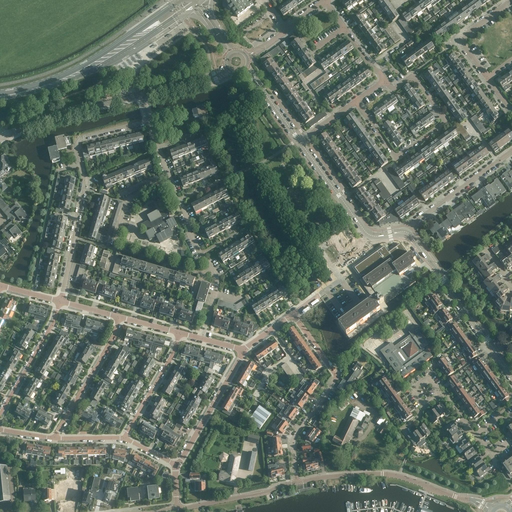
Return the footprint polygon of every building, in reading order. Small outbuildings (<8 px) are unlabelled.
[(227,0),(226,1),(229,5),(228,6),(230,10),(232,9),(238,17),(253,6),(249,0),(227,0)] [(293,9),(298,5),(294,0),(290,0),(288,2),(293,9)] [(352,6),(348,0),(343,4),(347,10),(352,6)] [(431,5),(427,0),(422,0),(421,1),(426,9),(431,5)] [(476,0),(472,3),(477,10),(482,6),(477,0),(476,0)] [(421,1),(416,5),(421,12),(426,9),(421,1)] [(283,5),(288,12),(293,9),(288,2),(283,5)] [(389,3),(382,8),(385,12),(392,7),(389,3)] [(472,14),(477,10),(472,3),(467,7),(472,14)] [(283,16),(288,12),(283,5),(278,9),(283,16)] [(416,16),(421,12),(416,5),(411,9),(416,16)] [(396,12),(392,7),(385,12),(389,17),(396,12)] [(467,17),(472,14),(467,7),(462,10),(467,17)] [(406,12),(411,19),(416,16),(411,9),(406,12)] [(463,21),(467,17),(462,10),(457,14),(463,21)] [(399,17),(396,12),(389,17),(392,22),(399,17)] [(411,19),(406,12),(401,16),(403,18),(405,20),(406,23),(411,19)] [(354,20),(357,26),(366,19),(362,14),(354,20)] [(453,17),(458,24),(463,21),(457,14),(453,17)] [(453,28),(458,24),(453,17),(448,21),(453,28)] [(367,22),(366,19),(357,26),(361,30),(367,26),(365,23),(367,22)] [(448,21),(443,24),(448,31),(453,28),(448,21)] [(448,31),(443,24),(438,28),(443,35),(448,31)] [(371,31),(367,26),(361,30),(364,35),(371,31)] [(438,38),(443,35),(438,28),(434,31),(431,27),(426,30),(432,39),(436,36),(438,38)] [(368,40),(374,36),(371,31),(364,35),(368,40)] [(378,41),(374,36),(368,40),(372,45),(378,41)] [(294,49),(302,44),(298,39),(295,41),(293,43),(291,44),(291,45),(294,49)] [(429,40),(423,44),(429,52),(434,48),(429,40)] [(375,50),(381,45),(378,41),(372,45),(375,50)] [(348,42),(343,45),(348,53),(353,49),(348,42)] [(419,47),(424,54),(428,51),(423,44),(422,42),(418,45),(419,47)] [(298,54),(305,49),(302,44),(294,49),(298,54)] [(344,56),(348,53),(343,45),(338,49),(344,56)] [(381,45),(375,50),(379,55),(385,50),(381,45)] [(415,50),(420,57),(424,54),(419,47),(418,45),(413,48),(415,50)] [(298,54),(302,59),(309,54),(305,49),(298,54)] [(339,60),(344,56),(338,49),(333,52),(339,60)] [(415,50),(411,53),(416,60),(420,57),(415,50)] [(405,54),(407,56),(412,63),(416,60),(411,53),(409,51),(405,54)] [(328,56),(334,63),(339,60),(333,52),(328,56)] [(263,65),(271,59),(273,58),(269,53),(260,60),(262,63),(261,63),(263,65)] [(302,59),(305,64),(312,59),(309,54),(302,59)] [(445,70),(451,65),(451,64),(457,59),(454,54),(445,60),(448,64),(443,68),(445,70)] [(334,63),(328,56),(324,60),(329,67),(334,63)] [(413,64),(412,63),(407,56),(397,63),(402,70),(406,67),(407,68),(413,64)] [(271,59),(263,65),(266,70),(275,64),(271,59)] [(309,69),(310,68),(313,66),(316,64),(312,59),(305,64),(309,69)] [(451,64),(451,65),(454,68),(450,70),(452,72),(455,69),(454,68),(461,64),(457,59),(451,64)] [(329,67),(324,60),(319,63),(324,71),(329,67)] [(266,70),(270,75),(278,69),(275,64),(266,70)] [(454,68),(455,69),(457,72),(454,75),(452,77),(453,78),(455,77),(458,74),(458,73),(464,69),(461,64),(454,68)] [(362,71),(367,78),(372,75),(367,67),(362,71)] [(282,74),(278,69),(270,75),(273,80),(282,74)] [(458,73),(458,74),(461,77),(457,80),(459,82),(462,79),(461,78),(468,73),(464,69),(458,73)] [(362,82),(367,78),(362,71),(357,75),(362,82)] [(424,76),(428,81),(435,76),(431,71),(424,76)] [(461,78),(462,79),(464,82),(461,85),(462,87),(466,84),(465,83),(472,78),(468,73),(461,78)] [(285,79),(282,74),(273,80),(277,85),(285,79)] [(507,84),(508,84),(511,81),(511,82),(511,80),(507,74),(503,78),(507,84)] [(357,86),(362,82),(357,75),(352,78),(357,86)] [(435,76),(428,81),(431,86),(438,81),(435,76)] [(347,82),(352,89),(357,86),(352,78),(347,82)] [(465,83),(466,84),(468,87),(465,89),(466,91),(469,89),(468,88),(475,83),(472,78),(465,83)] [(507,84),(503,78),(498,81),(502,88),(506,85),(509,88),(511,87),(508,84),(507,84)] [(289,84),(285,79),(277,85),(281,90),(289,84)] [(435,91),(442,86),(438,81),(431,86),(435,91)] [(347,93),(352,89),(347,82),(341,86),(347,93)] [(406,94),(413,89),(409,83),(402,88),(406,94)] [(468,88),(469,89),(471,92),(468,94),(469,96),(473,94),(472,93),(479,88),(475,83),(468,88)] [(281,90),(284,95),(293,88),(289,84),(281,90)] [(342,97),(347,93),(341,86),(336,89),(342,97)] [(435,91),(439,96),(445,90),(442,86),(435,91)] [(294,90),(293,88),(284,95),(288,99),(296,93),(299,91),(297,89),(294,90)] [(330,92),(331,93),(337,100),(342,97),(336,89),(335,88),(330,92)] [(472,93),(473,94),(475,97),(471,99),(472,100),(482,93),(479,88),(472,93)] [(406,94),(410,99),(417,94),(413,89),(406,94)] [(442,100),(449,95),(445,90),(439,96),(442,100)] [(300,98),(296,93),(288,99),(291,104),(300,98)] [(337,100),(331,93),(326,97),(327,98),(324,99),(328,104),(331,102),(332,104),(337,100)] [(476,106),(480,103),(479,102),(486,98),(482,93),(472,100),(473,101),(476,99),(478,101),(475,104),(475,105),(474,107),(474,108),(476,106)] [(414,105),(421,100),(417,94),(410,99),(414,105)] [(393,95),(387,99),(392,106),(398,102),(393,95)] [(442,100),(446,105),(453,100),(449,95),(442,100)] [(300,98),(291,104),(295,109),(303,103),(300,98)] [(479,102),(480,103),(482,106),(479,109),(480,111),(482,110),(483,108),(483,107),(489,103),(486,98),(479,102)] [(387,99),(382,103),(387,110),(392,106),(387,99)] [(425,105),(421,100),(414,105),(418,110),(425,105)] [(449,110),(456,105),(453,100),(446,105),(449,110)] [(295,109),(298,114),(307,108),(303,103),(295,109)] [(382,113),(387,110),(382,103),(377,107),(382,113)] [(486,112),(493,107),(489,103),(483,107),(483,108),(482,110),(484,113),(479,116),(481,118),(484,116),(483,116),(487,113),(486,112)] [(197,109),(197,110),(197,109),(196,109),(196,110),(193,111),(194,119),(199,117),(200,120),(209,117),(206,105),(197,107),(197,109)] [(449,110),(453,115),(460,110),(456,105),(449,110)] [(382,113),(377,107),(371,111),(376,118),(382,113)] [(486,112),(487,113),(489,116),(486,119),(487,121),(490,118),(490,117),(496,112),(493,107),(486,112)] [(302,119),(310,113),(307,108),(298,114),(302,119)] [(456,120),(463,115),(460,110),(453,115),(456,120)] [(490,117),(490,118),(487,121),(489,123),(491,125),(494,123),(494,122),(500,117),(496,112),(490,117)] [(306,124),(307,123),(310,121),(312,119),(314,118),(310,113),(302,119),(306,124)] [(425,117),(430,124),(435,120),(430,113),(425,117)] [(346,119),(349,124),(356,119),(353,114),(346,119)] [(463,115),(456,120),(460,125),(467,120),(463,115)] [(430,124),(425,117),(420,121),(424,127),(430,124)] [(349,124),(353,129),(360,124),(356,119),(349,124)] [(382,125),(386,131),(393,126),(389,120),(382,125)] [(420,121),(414,125),(419,131),(424,127),(420,121)] [(356,134),(363,129),(360,124),(353,129),(356,134)] [(414,135),(419,131),(414,125),(409,129),(414,135)] [(397,131),(393,126),(386,131),(390,136),(397,131)] [(453,128),(448,132),(453,139),(458,135),(454,131),(453,128)] [(356,134),(360,138),(367,133),(363,129),(356,134)] [(136,131),(137,135),(138,143),(145,141),(143,133),(138,134),(137,130),(136,131)] [(390,136),(394,142),(400,137),(397,131),(390,136)] [(138,143),(137,135),(132,136),(131,132),(129,132),(130,136),(132,144),(138,143)] [(453,139),(448,132),(443,135),(448,142),(453,139)] [(132,144),(130,136),(126,137),(125,133),(123,134),(124,138),(126,146),(126,148),(133,146),(132,144)] [(317,140),(321,145),(329,138),(326,133),(317,140)] [(363,143),(370,138),(367,133),(360,138),(363,143)] [(505,145),(510,142),(503,133),(498,137),(505,145)] [(117,135),(118,139),(120,147),(126,146),(124,138),(120,139),(119,135),(117,135)] [(443,146),(448,142),(443,135),(438,139),(443,146)] [(55,139),(55,141),(56,141),(58,151),(67,149),(66,146),(71,145),(69,137),(65,138),(64,138),(64,136),(55,139)] [(120,147),(118,139),(114,140),(113,136),(111,137),(112,140),(114,149),(120,147)] [(400,137),(394,142),(398,147),(404,142),(400,137)] [(500,149),(505,145),(498,137),(493,140),(500,149)] [(106,142),(108,152),(114,151),(114,149),(112,140),(108,141),(107,138),(105,138),(106,142)] [(199,140),(202,149),(208,146),(205,138),(199,140)] [(333,143),(329,138),(321,145),(324,150),(333,143)] [(370,138),(363,143),(367,148),(374,143),(370,138)] [(108,152),(106,142),(102,143),(101,139),(99,140),(100,144),(102,154),(108,152)] [(443,146),(438,139),(433,142),(438,149),(443,146)] [(196,151),(202,149),(199,140),(193,143),(196,151)] [(495,153),(500,149),(493,140),(489,144),(495,153)] [(56,141),(55,141),(56,146),(49,148),(52,164),(60,162),(59,160),(60,160),(58,151),(56,141)] [(102,154),(100,144),(95,145),(95,141),(92,141),(93,145),(96,155),(102,154)] [(87,147),(88,148),(88,151),(89,154),(89,155),(90,157),(96,155),(93,145),(89,146),(88,142),(86,143),(87,147)] [(433,142),(428,146),(433,153),(438,149),(433,142)] [(191,153),(196,151),(193,143),(187,145),(191,153)] [(324,150),(328,154),(336,148),(333,143),(324,150)] [(367,148),(370,153),(377,148),(374,143),(367,148)] [(182,147),(185,155),(191,153),(187,145),(182,147)] [(428,157),(433,153),(428,146),(423,150),(428,157)] [(478,149),(484,158),(489,154),(483,146),(478,149)] [(179,158),(185,155),(182,147),(176,149),(179,158)] [(340,153),(336,148),(328,154),(331,159),(340,153)] [(381,153),(377,148),(370,153),(374,158),(381,153)] [(173,160),(179,158),(176,149),(170,152),(171,155),(172,158),(173,160)] [(484,158),(478,149),(473,153),(479,162),(484,158)] [(424,160),(428,157),(423,150),(418,153),(424,160)] [(331,159),(335,164),(344,158),(340,153),(331,159)] [(384,158),(381,153),(374,158),(377,163),(384,158)] [(414,157),(419,164),(424,160),(418,153),(414,157)] [(468,157),(474,165),(479,162),(473,153),(468,157)] [(0,190),(2,193),(7,188),(0,179),(0,177),(13,167),(7,160),(8,159),(4,154),(0,158),(0,190)] [(419,164),(414,157),(409,160),(414,167),(419,164)] [(469,169),(474,165),(468,157),(463,160),(469,169)] [(344,158),(335,164),(338,169),(347,163),(344,158)] [(384,158),(377,163),(381,168),(388,163),(384,158)] [(459,176),(464,172),(458,164),(453,167),(447,158),(444,160),(452,171),(454,169),(459,176)] [(150,159),(144,162),(147,171),(153,168),(150,159)] [(409,171),(414,167),(409,160),(404,164),(409,171)] [(443,174),(450,183),(454,180),(449,172),(452,171),(444,160),(441,162),(448,171),(443,174)] [(463,160),(458,164),(464,172),(469,169),(463,160)] [(141,173),(147,171),(144,162),(138,164),(141,173)] [(338,169),(342,174),(351,168),(347,163),(338,169)] [(136,175),(141,173),(138,164),(132,167),(136,175)] [(404,174),(409,171),(404,164),(399,168),(404,174)] [(209,167),(213,176),(219,173),(215,165),(209,167)] [(132,167),(126,169),(130,178),(136,175),(132,167)] [(207,178),(213,176),(209,167),(204,170),(207,178)] [(354,172),(351,168),(342,174),(346,179),(354,172)] [(394,171),(395,172),(397,174),(398,177),(399,178),(404,174),(399,168),(394,171)] [(130,178),(126,169),(120,172),(124,180),(130,178)] [(201,180),(207,178),(204,170),(198,172),(201,180)] [(503,176),(501,177),(511,192),(511,191),(511,171),(510,173),(509,171),(503,175),(503,176)] [(120,172),(115,174),(118,183),(124,180),(120,172)] [(195,182),(201,180),(198,172),(192,174),(195,182)] [(358,177),(354,172),(346,179),(349,184),(358,177)] [(118,183),(115,174),(109,176),(112,185),(118,183)] [(186,176),(189,185),(195,182),(192,174),(186,176)] [(450,183),(443,174),(438,178),(445,187),(450,183)] [(112,185),(109,176),(103,179),(106,188),(112,185)] [(183,187),(189,185),(186,176),(180,179),(183,187)] [(65,184),(74,186),(75,179),(66,177),(65,184)] [(358,177),(349,184),(353,189),(361,182),(358,177)] [(440,190),(445,187),(438,178),(433,182),(440,190)] [(485,188),(493,199),(496,197),(498,196),(497,196),(502,192),(503,194),(506,191),(497,179),(494,181),(496,183),(491,187),(489,185),(485,188)] [(440,190),(433,182),(428,185),(435,194),(440,190)] [(410,185),(417,196),(420,194),(425,201),(430,197),(424,189),(419,192),(412,183),(410,185)] [(74,186),(65,184),(63,190),(73,192),(74,186)] [(414,196),(409,200),(415,208),(420,205),(415,197),(417,196),(410,185),(407,187),(414,196)] [(428,185),(424,189),(430,197),(435,194),(428,185)] [(219,191),(223,199),(229,196),(225,188),(219,191)] [(358,199),(366,193),(363,188),(354,194),(358,199)] [(496,203),(493,199),(485,188),(471,198),(475,203),(482,198),(490,208),(496,203)] [(73,192),(63,190),(62,197),(71,198),(73,192)] [(218,201),(223,199),(219,191),(214,194),(218,201)] [(361,204),(370,198),(366,193),(358,199),(361,204)] [(208,196),(212,204),(218,201),(214,194),(208,196)] [(100,202),(110,205),(111,199),(101,196),(100,202)] [(207,207),(212,204),(208,196),(203,199),(207,207)] [(62,197),(61,203),(70,205),(71,198),(62,197)] [(10,210),(7,206),(0,198),(0,208),(9,219),(11,217),(14,220),(13,220),(14,220),(17,218),(20,221),(27,216),(16,204),(10,210)] [(361,204),(365,209),(373,203),(370,198),(361,204)] [(197,202),(201,210),(207,207),(203,199),(197,202)] [(404,203),(410,212),(415,208),(409,200),(404,203)] [(98,208),(108,211),(110,205),(100,202),(98,208)] [(196,213),(201,210),(197,202),(192,205),(196,213)] [(453,211),(461,222),(465,219),(469,216),(470,219),(475,215),(472,211),(473,211),(470,207),(469,207),(466,202),(453,211)] [(69,211),(70,205),(61,203),(60,209),(56,208),(55,211),(63,213),(63,210),(69,211)] [(377,208),(373,203),(365,209),(368,214),(377,208)] [(405,215),(410,212),(404,203),(399,207),(405,215)] [(377,208),(368,214),(369,214),(370,213),(374,218),(382,212),(379,206),(377,208)] [(400,219),(405,215),(399,207),(394,210),(400,219)] [(96,214),(106,217),(108,211),(98,208),(96,214)] [(150,220),(142,225),(148,231),(150,230),(150,231),(146,234),(150,241),(153,239),(155,242),(158,241),(160,244),(174,237),(172,233),(176,231),(174,228),(177,226),(174,219),(169,222),(168,220),(170,220),(169,210),(160,215),(158,211),(157,211),(158,212),(154,214),(154,213),(152,214),(152,215),(149,217),(148,216),(150,220)] [(384,223),(388,222),(387,220),(388,220),(386,217),(389,216),(385,210),(382,212),(374,218),(377,223),(382,219),(384,223)] [(386,217),(388,220),(389,219),(390,221),(397,217),(392,210),(388,213),(390,215),(389,216),(386,217)] [(442,223),(447,230),(450,227),(449,227),(452,225),(455,229),(462,224),(461,222),(453,211),(447,215),(449,218),(442,223)] [(57,223),(66,225),(67,219),(62,218),(62,215),(55,213),(54,216),(58,217),(57,223)] [(232,216),(237,224),(242,221),(238,213),(232,216)] [(104,223),(106,217),(96,214),(94,220),(104,223),(104,222),(104,223)] [(237,224),(232,216),(227,219),(231,227),(237,224)] [(226,230),(231,227),(227,219),(221,222),(226,230)] [(102,228),(104,223),(94,220),(93,225),(100,228),(102,228)] [(11,222),(0,231),(8,240),(13,236),(15,239),(21,233),(11,222)] [(226,230),(221,222),(216,225),(220,233),(226,230)] [(64,231),(66,225),(57,223),(55,230),(64,231)] [(450,234),(447,230),(442,223),(439,226),(437,223),(429,229),(433,235),(436,233),(437,235),(436,235),(438,238),(439,237),(442,241),(441,242),(442,242),(446,239),(445,238),(450,234)] [(93,225),(91,231),(98,233),(100,228),(93,225)] [(216,225),(210,228),(215,236),(220,233),(216,225)] [(209,239),(215,236),(210,228),(205,231),(209,239)] [(63,238),(64,231),(55,230),(54,236),(63,238)] [(98,233),(91,231),(89,237),(96,240),(98,233)] [(248,236),(245,238),(250,246),(255,243),(250,234),(248,236)] [(53,242),(62,244),(63,238),(54,236),(53,242)] [(240,242),(244,249),(250,246),(245,238),(244,238),(243,239),(243,240),(240,242)] [(13,253),(7,245),(9,244),(5,239),(0,242),(0,245),(1,246),(0,246),(0,258),(6,253),(7,254),(7,253),(9,256),(13,253)] [(244,249),(240,242),(239,241),(237,242),(238,243),(234,245),(239,253),(244,249)] [(47,251),(54,252),(55,249),(60,250),(62,244),(53,242),(51,248),(48,247),(47,251)] [(384,246),(354,268),(361,278),(361,279),(362,278),(363,280),(367,287),(370,285),(373,290),(375,292),(378,296),(379,295),(385,304),(409,287),(404,279),(394,267),(398,264),(409,256),(400,244),(389,252),(387,250),(388,249),(387,248),(386,249),(384,246)] [(86,245),(84,251),(93,254),(95,248),(86,245)] [(239,253),(234,245),(232,246),(229,248),(234,256),(239,253)] [(491,250),(495,255),(500,251),(496,246),(491,250)] [(227,250),(224,252),(229,259),(234,256),(229,248),(227,249),(227,250)] [(54,255),(54,252),(47,251),(46,254),(50,254),(49,261),(58,263),(59,256),(54,255)] [(93,254),(84,251),(83,257),(91,260),(93,254)] [(229,259),(224,252),(224,251),(222,252),(222,253),(218,255),(223,263),(229,259)] [(398,264),(394,267),(404,279),(409,287),(415,282),(414,280),(412,277),(410,279),(406,275),(417,267),(415,264),(414,262),(414,261),(414,260),(415,259),(411,253),(410,253),(411,254),(409,256),(398,264)] [(476,267),(488,257),(486,254),(481,259),(479,257),(472,262),(476,267)] [(91,260),(83,257),(81,263),(89,266),(91,260)] [(122,263),(121,265),(127,267),(130,258),(124,257),(123,258),(123,261),(122,263)] [(479,271),(486,266),(485,264),(490,259),(488,257),(476,267),(479,271)] [(130,258),(127,267),(133,269),(136,260),(130,258)] [(260,263),(265,270),(270,267),(266,259),(260,263)] [(509,269),(511,266),(506,259),(503,262),(502,260),(500,261),(507,270),(508,269),(509,269)] [(142,262),(136,260),(133,269),(139,271),(142,262)] [(58,263),(49,261),(47,267),(57,269),(58,263)] [(148,264),(142,262),(139,271),(145,272),(148,264)] [(260,274),(265,270),(260,263),(255,266),(260,274)] [(483,276),(495,266),(494,263),(488,268),(486,266),(479,271),(483,276)] [(151,274),(154,266),(148,264),(145,272),(151,274)] [(157,276),(159,268),(154,266),(151,274),(157,276)] [(255,277),(260,274),(255,266),(250,270),(255,277)] [(487,280),(490,277),(493,275),(492,273),(497,268),(495,266),(483,276),(486,280),(487,280)] [(57,269),(47,267),(46,273),(55,275),(57,269)] [(163,278),(165,269),(159,268),(157,276),(163,278)] [(163,278),(169,280),(171,271),(165,269),(163,278)] [(245,273),(249,280),(255,277),(250,270),(245,273)] [(171,271),(169,280),(175,282),(177,273),(171,271)] [(55,275),(46,273),(45,280),(54,281),(55,275)] [(181,283),(183,275),(177,273),(175,282),(181,283)] [(244,284),(249,280),(245,273),(239,276),(244,284)] [(83,278),(82,281),(81,282),(85,283),(83,290),(89,292),(92,282),(86,280),(87,276),(84,275),(84,276),(83,278)] [(189,277),(183,275),(181,283),(187,285),(189,277)] [(492,279),(490,277),(487,280),(486,280),(483,283),(487,287),(500,277),(498,275),(492,279)] [(239,287),(244,284),(239,276),(234,280),(239,287)] [(195,278),(189,277),(187,285),(193,287),(195,278)] [(502,280),(500,277),(487,287),(491,292),(497,286),(496,284),(502,280)] [(53,288),(54,281),(45,280),(43,286),(53,288)] [(97,289),(100,290),(103,281),(99,280),(98,284),(92,282),(89,292),(96,294),(97,289)] [(102,295),(109,297),(111,288),(105,286),(106,282),(103,281),(100,290),(103,291),(102,295)] [(499,288),(497,286),(491,292),(494,296),(507,286),(505,284),(499,288)] [(117,295),(120,296),(122,287),(119,286),(119,288),(112,286),(111,288),(109,297),(115,299),(117,295)] [(498,301),(501,298),(505,295),(503,293),(509,289),(507,286),(494,296),(498,301)] [(119,298),(122,300),(121,301),(128,303),(131,293),(126,289),(126,288),(122,287),(120,296),(119,298)] [(278,291),(283,298),(288,295),(283,287),(278,291)] [(132,290),(131,293),(128,303),(134,305),(136,301),(139,302),(141,293),(132,290)] [(277,301),(283,298),(278,291),(273,294),(277,301)] [(147,309),(150,300),(151,297),(144,295),(145,294),(141,293),(139,302),(138,304),(141,305),(140,307),(147,309)] [(272,305),(277,301),(273,294),(268,297),(272,305)] [(261,297),(260,298),(267,308),(272,305),(268,297),(266,295),(262,298),(261,297)] [(339,324),(350,339),(388,312),(386,309),(388,307),(385,304),(379,295),(378,296),(377,297),(377,298),(376,299),(376,298),(374,299),(374,300),(373,301),(340,325),(339,324)] [(425,299),(431,306),(439,300),(437,296),(436,297),(435,296),(433,297),(431,295),(425,299)] [(498,301),(494,303),(500,311),(507,298),(506,297),(502,300),(501,298),(498,301)] [(155,307),(158,308),(161,299),(158,298),(157,299),(156,299),(155,299),(154,300),(154,301),(150,300),(147,309),(154,311),(155,307)] [(267,308),(260,298),(258,299),(260,302),(257,304),(262,311),(267,308)] [(510,308),(510,303),(508,303),(509,299),(507,298),(500,311),(509,312),(510,310),(510,308)] [(9,310),(11,311),(14,305),(13,305),(14,302),(9,299),(8,302),(5,301),(2,307),(9,310)] [(160,313),(166,315),(169,306),(163,304),(164,300),(161,299),(158,308),(161,309),(160,313)] [(442,303),(439,300),(431,306),(436,313),(443,308),(441,306),(442,305),(441,304),(442,303)] [(181,301),(177,316),(180,317),(179,319),(186,321),(189,312),(186,311),(186,310),(186,309),(187,308),(187,307),(186,307),(184,306),(185,302),(181,301)] [(201,311),(204,303),(199,301),(195,314),(189,312),(186,321),(192,323),(194,319),(197,319),(199,311),(201,311)] [(174,315),(177,316),(180,305),(177,304),(176,304),(175,304),(174,304),(174,305),(173,307),(169,306),(167,315),(173,317),(174,315)] [(257,315),(262,311),(257,304),(252,307),(257,315)] [(35,315),(37,307),(30,305),(29,310),(26,310),(24,316),(28,317),(29,313),(35,315)] [(8,317),(11,311),(9,310),(2,307),(0,310),(0,313),(2,314),(1,317),(6,319),(7,317),(8,317)] [(44,309),(37,307),(35,315),(42,317),(44,309)] [(441,320),(450,314),(448,311),(447,311),(445,310),(444,311),(443,308),(436,313),(441,320)] [(214,326),(221,328),(224,319),(217,317),(219,313),(215,312),(213,321),(216,322),(214,326)] [(452,317),(450,314),(441,320),(444,325),(442,326),(443,327),(444,329),(453,323),(451,320),(452,319),(451,318),(452,317)] [(72,325),(74,317),(67,315),(64,326),(71,328),(72,325)] [(72,325),(71,328),(77,329),(77,332),(79,333),(80,330),(81,331),(83,321),(80,321),(81,319),(74,317),(72,325)] [(229,326),(232,327),(235,318),(231,317),(230,320),(224,319),(221,328),(228,330),(229,326)] [(234,332),(240,334),(243,324),(239,323),(240,321),(240,320),(239,319),(235,318),(232,327),(235,328),(234,332)] [(91,333),(94,322),(87,320),(86,322),(83,321),(81,331),(91,333)] [(243,324),(240,334),(247,336),(248,332),(251,333),(252,331),(254,332),(259,328),(256,324),(251,322),(250,323),(244,321),(243,324)] [(94,322),(91,333),(97,335),(98,332),(103,333),(105,325),(94,322)] [(455,325),(453,323),(444,329),(446,332),(448,330),(449,332),(452,335),(453,334),(453,333),(460,328),(458,325),(457,326),(456,324),(455,325)] [(21,334),(24,335),(31,339),(34,334),(31,332),(33,329),(30,328),(28,326),(26,325),(21,334)] [(422,330),(418,326),(409,333),(410,335),(395,347),(392,343),(380,352),(396,373),(398,371),(404,379),(433,357),(427,349),(426,351),(424,348),(428,344),(419,332),(422,330)] [(291,337),(297,332),(294,327),(288,332),(291,337)] [(452,341),(463,334),(462,332),(463,331),(460,328),(453,333),(453,334),(452,335),(455,339),(452,341)] [(132,341),(134,333),(127,331),(125,339),(132,341)] [(291,337),(295,342),(301,337),(297,332),(291,337)] [(143,336),(140,336),(141,335),(134,333),(132,341),(137,342),(136,347),(140,348),(140,346),(143,337),(143,336)] [(455,342),(457,345),(467,338),(465,334),(464,335),(463,334),(452,341),(453,343),(455,342)] [(24,335),(21,340),(28,344),(31,339),(24,335)] [(54,341),(61,345),(64,347),(67,341),(68,342),(70,339),(67,338),(62,335),(60,337),(57,336),(54,341)] [(146,338),(143,337),(140,346),(144,347),(145,344),(151,346),(153,338),(146,336),(146,338)] [(304,342),(301,337),(295,342),(298,346),(304,342)] [(160,340),(153,338),(151,346),(158,348),(160,340)] [(467,338),(457,345),(458,344),(462,348),(463,347),(469,343),(468,342),(469,341),(467,338)] [(25,349),(28,344),(21,340),(18,345),(16,344),(15,347),(20,350),(22,348),(25,349)] [(61,345),(54,341),(51,346),(58,350),(61,345)] [(85,350),(92,354),(95,348),(92,347),(93,344),(88,341),(86,344),(87,345),(85,350)] [(274,341),(269,345),(273,351),(274,350),(276,352),(280,349),(274,341)] [(304,342),(298,346),(302,351),(308,347),(304,342)] [(467,352),(474,347),(471,344),(470,344),(469,343),(463,347),(467,352)] [(269,345),(265,348),(269,354),(273,351),(269,345)] [(58,350),(51,346),(48,351),(55,355),(58,350)] [(191,358),(191,356),(193,348),(187,347),(186,348),(183,347),(181,355),(191,358)] [(305,356),(311,352),(308,347),(302,351),(305,356)] [(479,354),(474,347),(467,352),(469,355),(467,356),(470,360),(476,356),(479,354)] [(200,362),(203,353),(200,353),(200,350),(193,348),(191,356),(191,359),(200,362)] [(269,354),(265,348),(260,352),(264,357),(269,354)] [(115,355),(124,360),(127,355),(126,354),(128,352),(123,349),(121,351),(118,350),(115,355)] [(82,352),(81,354),(89,359),(92,354),(85,350),(83,353),(82,352)] [(48,351),(45,356),(52,360),(55,355),(48,351)] [(11,357),(18,361),(21,356),(14,352),(11,357)] [(204,360),(211,361),(213,354),(206,352),(206,354),(203,353),(200,362),(204,362),(204,360)] [(264,357),(260,352),(255,355),(259,361),(264,357)] [(315,357),(311,352),(305,356),(309,361),(315,357)] [(85,364),(89,359),(81,354),(80,354),(75,362),(80,365),(82,362),(85,364)] [(213,354),(211,361),(222,364),(224,357),(213,354)] [(125,361),(124,360),(115,355),(112,360),(119,364),(122,366),(125,361)] [(145,364),(152,368),(155,362),(152,360),(153,358),(148,355),(147,358),(148,359),(145,364)] [(49,366),(52,360),(45,356),(42,362),(49,366)] [(436,361),(441,368),(447,363),(449,362),(444,356),(436,361)] [(18,361),(11,357),(8,362),(15,366),(18,361)] [(318,362),(315,357),(309,361),(312,366),(318,362)] [(479,369),(486,364),(484,360),(483,361),(481,360),(479,358),(471,363),(473,366),(474,365),(475,367),(476,366),(479,369)] [(116,369),(119,364),(112,360),(109,365),(116,369)] [(15,366),(8,362),(5,368),(12,372),(15,366)] [(39,367),(46,371),(49,366),(42,362),(39,367)] [(72,372),(79,376),(82,371),(79,369),(80,366),(74,362),(72,365),(75,367),(72,372)] [(249,362),(246,367),(252,371),(255,365),(249,362)] [(322,367),(318,362),(312,366),(316,371),(319,369),(322,367)] [(361,370),(363,367),(356,362),(351,370),(354,372),(346,382),(343,380),(337,388),(341,391),(345,386),(347,387),(349,384),(351,385),(356,378),(358,379),(363,372),(361,370)] [(447,363),(441,368),(444,372),(450,368),(447,363)] [(152,368),(145,364),(142,369),(149,373),(152,368)] [(188,367),(183,364),(181,367),(178,365),(175,371),(182,375),(185,370),(186,370),(188,367)] [(488,367),(486,364),(479,369),(482,374),(488,369),(487,368),(488,367)] [(106,370),(113,374),(116,369),(109,365),(106,370)] [(46,371),(39,367),(36,372),(40,374),(38,377),(43,380),(45,378),(44,377),(43,376),(46,371)] [(252,371),(246,367),(243,372),(249,376),(252,371)] [(5,368),(2,373),(9,377),(12,372),(5,368)] [(450,368),(444,372),(447,377),(454,372),(450,368)] [(146,378),(149,373),(142,369),(139,374),(146,378)] [(486,378),(493,373),(490,370),(489,370),(488,369),(482,374),(486,378)] [(113,374),(106,370),(103,376),(106,377),(104,380),(111,384),(112,381),(110,380),(113,374)] [(179,380),(182,375),(175,371),(172,376),(179,380)] [(212,376),(214,374),(209,371),(207,374),(208,374),(205,379),(212,383),(215,378),(212,376)] [(75,381),(79,376),(72,372),(70,375),(69,374),(68,376),(75,381)] [(240,377),(246,381),(249,376),(243,372),(240,377)] [(9,377),(2,373),(0,376),(0,378),(6,382),(9,377)] [(495,376),(493,373),(486,378),(489,383),(495,378),(494,377),(495,376)] [(63,381),(66,382),(72,386),(75,381),(68,376),(66,375),(63,381)] [(447,381),(451,386),(459,380),(455,375),(447,381)] [(172,376),(169,381),(176,385),(179,380),(172,376)] [(246,381),(240,377),(237,382),(243,386),(246,381)] [(382,388),(390,382),(389,380),(387,382),(384,377),(377,381),(382,388)] [(32,379),(29,384),(36,388),(39,383),(41,384),(42,383),(43,381),(38,378),(36,381),(32,379)] [(496,380),(495,378),(489,383),(487,384),(491,389),(492,387),(499,382),(497,379),(496,380)] [(202,385),(209,389),(212,383),(205,379),(202,385)] [(303,380),(302,382),(314,391),(317,387),(317,386),(320,383),(316,380),(313,383),(311,382),(309,384),(303,380)] [(462,385),(459,380),(451,386),(454,390),(460,386),(462,385)] [(132,386),(139,390),(142,385),(135,381),(132,386)] [(176,385),(169,381),(166,386),(173,390),(176,385)] [(72,386),(66,382),(64,385),(63,385),(62,387),(63,388),(69,392),(72,386)] [(99,382),(96,387),(103,391),(106,386),(99,382)] [(302,382),(300,384),(306,389),(305,391),(311,395),(314,391),(302,382)] [(386,393),(392,388),(390,385),(392,384),(390,382),(382,388),(380,389),(384,394),(386,393)] [(502,385),(499,382),(492,387),(496,392),(502,387),(501,386),(502,385)] [(29,384),(26,389),(33,393),(36,388),(29,384)] [(206,394),(209,389),(202,385),(199,390),(196,388),(194,392),(202,396),(204,393),(206,394)] [(136,395),(139,390),(132,386),(129,391),(136,395)] [(173,390),(166,386),(163,391),(170,395),(173,390)] [(234,388),(231,393),(237,396),(239,398),(242,393),(243,393),(244,390),(237,386),(236,389),(234,388)] [(460,386),(454,390),(457,395),(464,390),(460,386)] [(100,397),(103,391),(96,387),(93,393),(100,397)] [(503,389),(502,387),(496,392),(494,393),(497,398),(499,396),(506,391),(504,388),(503,389)] [(63,388),(60,393),(66,397),(69,392),(63,388)] [(395,393),(392,388),(386,393),(389,397),(395,393)] [(26,396),(25,399),(30,402),(32,399),(30,398),(33,393),(26,389),(23,394),(26,396)] [(294,392),(293,394),(305,404),(308,399),(307,398),(308,396),(300,390),(297,394),(294,392)] [(464,390),(457,395),(461,400),(467,395),(464,390)] [(136,395),(129,391),(126,396),(133,400),(136,395)] [(398,393),(397,391),(395,393),(389,397),(387,398),(391,403),(392,402),(399,397),(397,394),(398,393)] [(508,394),(506,391),(499,396),(501,400),(499,401),(502,405),(508,401),(507,398),(508,397),(507,395),(508,394)] [(192,402),(199,406),(202,400),(200,399),(202,396),(194,392),(193,395),(195,396),(192,402)] [(63,402),(66,397),(60,393),(57,398),(63,402)] [(100,397),(93,393),(90,398),(93,400),(92,402),(97,405),(98,403),(97,402),(100,397)] [(237,396),(231,393),(228,398),(237,403),(239,399),(239,398),(237,396)] [(293,394),(291,397),(294,399),(293,401),(295,403),(294,405),(299,409),(300,407),(302,408),(305,404),(293,394)] [(470,400),(467,395),(461,400),(464,404),(470,400)] [(126,396),(123,401),(130,405),(133,400),(126,396)] [(402,402),(399,397),(392,402),(396,406),(402,402)] [(51,405),(56,408),(57,405),(60,407),(63,402),(57,398),(54,402),(53,401),(51,405)] [(159,398),(156,403),(163,407),(166,402),(159,398)] [(228,398),(225,403),(234,408),(237,403),(228,398)] [(472,398),(470,400),(464,404),(467,409),(474,404),(475,403),(472,398)] [(127,411),(130,405),(123,401),(121,400),(118,405),(119,406),(117,409),(122,412),(124,409),(127,411)] [(196,411),(199,406),(192,402),(189,407),(196,411)] [(281,402),(279,404),(296,416),(299,412),(297,411),(299,409),(294,405),(292,407),(290,406),(288,408),(281,402)] [(402,402),(396,406),(394,408),(397,412),(405,406),(402,402)] [(21,417),(26,407),(28,404),(25,403),(22,408),(19,406),(15,413),(21,417)] [(163,407),(156,403),(153,408),(160,412),(163,407)] [(234,408),(225,403),(222,408),(224,409),(222,412),(229,416),(231,413),(234,408)] [(435,410),(440,417),(443,415),(444,416),(445,417),(446,417),(447,417),(450,415),(441,403),(438,405),(439,406),(435,410)] [(279,404),(278,406),(282,410),(279,414),(283,417),(289,421),(290,422),(292,420),(292,421),(296,416),(279,404)] [(467,409),(471,413),(477,409),(474,404),(467,409)] [(38,407),(35,405),(32,410),(26,407),(21,417),(27,420),(31,413),(34,415),(35,412),(38,407)] [(99,414),(93,410),(92,413),(88,420),(94,424),(95,421),(98,423),(101,418),(104,413),(106,409),(107,407),(104,406),(99,414)] [(249,422),(260,429),(271,414),(260,406),(249,422)] [(401,417),(410,410),(409,408),(407,409),(405,406),(397,412),(401,417)] [(38,407),(35,412),(38,413),(35,419),(41,422),(45,415),(46,413),(41,409),(41,408),(38,407)] [(82,416),(88,420),(92,413),(93,410),(92,410),(87,407),(86,409),(82,416)] [(189,407),(186,412),(193,416),(196,411),(189,407)] [(479,407),(477,409),(471,413),(474,418),(477,416),(479,418),(486,413),(484,409),(482,411),(479,407)] [(153,415),(151,418),(156,421),(158,418),(157,417),(160,412),(153,408),(150,413),(153,415)] [(115,414),(106,409),(104,413),(101,418),(103,420),(109,424),(115,414)] [(359,426),(358,426),(357,429),(362,430),(362,431),(364,431),(365,429),(365,430),(369,420),(371,417),(366,415),(366,414),(354,409),(350,417),(340,439),(335,437),(333,441),(346,448),(359,421),(361,422),(359,426)] [(410,413),(412,411),(410,410),(401,417),(403,420),(405,419),(407,422),(413,417),(410,413)] [(437,419),(440,417),(435,410),(430,413),(429,412),(426,414),(434,424),(438,420),(437,419)] [(193,416),(186,412),(183,417),(190,421),(193,416)] [(54,417),(46,413),(45,415),(41,422),(47,426),(48,425),(49,425),(51,422),(50,421),(50,420),(51,420),(54,417)] [(115,414),(109,424),(115,427),(119,420),(116,418),(118,416),(115,414)] [(380,426),(385,419),(379,415),(374,422),(380,426)] [(177,424),(182,427),(184,425),(187,426),(190,421),(183,417),(180,422),(179,421),(177,424)] [(278,420),(276,422),(277,423),(286,429),(289,425),(290,422),(289,421),(283,417),(282,420),(283,421),(281,423),(279,421),(278,420)] [(377,431),(382,435),(389,427),(388,427),(390,425),(386,419),(377,431)] [(448,432),(450,435),(458,429),(455,425),(456,424),(454,421),(444,428),(447,432),(448,432)] [(144,427),(141,432),(147,436),(153,426),(144,422),(142,426),(144,427)] [(277,423),(276,425),(278,427),(276,429),(283,434),(286,429),(277,423)] [(153,426),(147,436),(154,439),(156,435),(159,436),(162,431),(165,426),(162,424),(159,430),(153,426)] [(417,431),(423,439),(426,436),(427,437),(431,434),(424,424),(421,426),(422,428),(417,431)] [(162,431),(159,436),(160,436),(160,435),(162,437),(161,438),(168,441),(172,435),(173,432),(174,431),(165,426),(162,431)] [(312,428),(309,431),(321,439),(322,436),(320,435),(321,433),(316,429),(314,431),(312,428)] [(357,429),(354,434),(355,434),(358,438),(359,438),(363,436),(363,435),(362,431),(362,430),(357,429)] [(458,429),(450,435),(449,436),(451,439),(449,439),(453,444),(465,436),(463,433),(461,434),(458,429)] [(321,439),(309,431),(306,436),(312,440),(311,441),(318,445),(319,443),(320,440),(321,439)] [(417,431),(415,433),(414,432),(409,435),(408,436),(415,446),(416,445),(418,447),(425,441),(417,431)] [(172,435),(168,441),(174,445),(175,446),(181,437),(173,432),(172,435)] [(259,437),(249,435),(247,442),(258,444),(259,437)] [(274,439),(273,440),(273,445),(282,444),(281,439),(280,439),(279,437),(273,437),(274,439)] [(461,449),(463,452),(471,446),(468,442),(469,441),(467,438),(457,445),(460,450),(461,449)] [(32,452),(33,446),(27,445),(27,447),(24,447),(23,454),(26,455),(26,451),(32,452)] [(471,446),(463,452),(465,455),(464,456),(467,460),(478,453),(475,450),(474,451),(471,446)] [(50,449),(45,448),(44,454),(43,457),(49,458),(49,459),(52,459),(53,451),(50,451),(50,449)] [(64,458),(64,456),(64,448),(58,449),(58,451),(55,451),(55,459),(58,459),(58,458),(64,458)] [(105,448),(99,448),(99,455),(105,455),(105,459),(108,459),(108,451),(105,451),(105,448)] [(118,461),(121,450),(115,449),(114,451),(111,451),(109,459),(118,461)] [(121,450),(118,461),(127,463),(129,455),(126,454),(126,452),(121,450)] [(247,461),(245,470),(252,472),(253,470),(256,454),(249,452),(247,461)] [(229,461),(228,453),(220,454),(221,462),(229,461)] [(320,459),(311,461),(314,471),(316,470),(315,469),(319,468),(319,467),(321,466),(320,462),(323,461),(321,453),(318,453),(320,459)] [(134,466),(136,467),(141,458),(135,455),(134,457),(132,456),(128,463),(130,465),(132,462),(135,463),(134,466)] [(228,473),(221,471),(219,480),(235,483),(241,458),(231,455),(228,473)] [(473,466),(476,469),(483,464),(480,459),(481,458),(479,455),(469,463),(472,467),(473,466)] [(146,461),(141,458),(136,467),(141,470),(143,467),(146,461)] [(314,471),(311,461),(311,458),(303,460),(305,470),(307,470),(307,471),(311,470),(312,471),(314,471)] [(143,467),(148,470),(151,464),(146,461),(143,467)] [(511,473),(511,466),(508,461),(503,465),(507,471),(506,473),(510,479),(511,477),(511,476),(511,474),(511,473)] [(279,463),(276,464),(276,465),(279,477),(285,475),(284,472),(285,472),(286,471),(284,464),(279,465),(279,463)] [(157,466),(151,464),(148,470),(151,471),(149,474),(154,477),(158,470),(155,469),(157,466)] [(483,464),(476,469),(478,472),(477,473),(480,477),(490,470),(488,467),(487,468),(483,464)] [(274,466),(268,468),(269,474),(271,473),(272,478),(279,477),(276,465),(273,465),(274,466)] [(0,502),(10,502),(7,467),(0,467),(0,502)] [(160,484),(162,484),(169,483),(168,474),(164,472),(159,482),(160,484)] [(94,477),(90,493),(93,494),(91,498),(94,499),(100,479),(94,477)] [(106,492),(103,500),(109,502),(111,495),(108,494),(109,490),(116,492),(119,484),(109,481),(106,489),(107,489),(106,492)] [(205,482),(195,482),(196,492),(199,492),(206,492),(205,484),(205,482)] [(163,486),(162,484),(160,484),(157,484),(158,486),(147,488),(148,500),(159,498),(158,493),(161,493),(161,486),(163,486)] [(70,495),(70,488),(69,487),(63,487),(63,488),(59,488),(60,498),(64,498),(64,499),(69,499),(68,496),(70,495)] [(139,501),(137,489),(127,490),(128,502),(139,501)] [(35,501),(35,491),(23,491),(24,502),(35,501)] [(51,501),(51,491),(43,491),(43,494),(42,494),(42,498),(43,498),(43,501),(51,501)] [(85,492),(82,503),(87,504),(89,505),(91,498),(93,494),(90,493),(85,492)]
